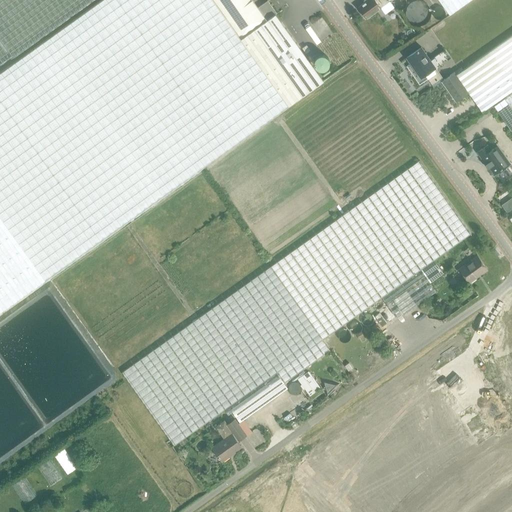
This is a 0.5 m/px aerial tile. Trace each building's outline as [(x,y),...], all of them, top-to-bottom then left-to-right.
[(0,0),(0,64),(10,58),(11,60),(93,0),(0,0)] [(0,314),(112,234),(288,108),(211,0),(100,0),(14,63),(0,72),(0,314)] [(211,0),(288,108),(325,81),(301,48),(276,14),(275,12),(267,1),(257,8),(251,0),(211,0)] [(365,2),(358,8),(361,12),(361,14),(364,17),(365,17),(366,18),(380,8),(385,14),(394,8),(389,1),(390,1),(389,0),(364,0),(364,1),(365,2)] [(439,0),(450,14),(469,0),(439,0)] [(434,14),(434,13),(434,9),(432,6),(431,5),(429,3),(427,2),(423,1),(420,1),(418,2),(416,3),(414,4),(412,6),(411,8),(410,10),(410,13),(410,15),(410,17),(411,19),(413,21),(414,23),(417,24),(419,25),(422,26),(424,25),(426,25),(429,24),(430,22),(432,20),(433,18),(434,16),(434,14)] [(511,35),(456,75),(469,93),(482,112),(511,90),(511,35)] [(307,44),(303,47),(307,53),(311,50),(307,44)] [(421,47),(405,57),(406,58),(410,64),(407,67),(419,85),(428,79),(433,87),(442,81),(444,80),(436,68),(421,47)] [(444,80),(442,81),(456,103),(469,93),(456,75),(454,73),(444,80)] [(511,93),(494,106),(511,131),(511,93)] [(487,146),(477,152),(488,167),(491,165),(496,173),(509,163),(497,147),(491,151),(487,146)] [(273,266),(270,268),(321,340),(322,339),(383,296),(384,298),(388,303),(427,276),(431,282),(443,273),(435,261),(472,234),(419,161),(273,266)] [(511,197),(501,205),(505,210),(506,212),(511,208),(511,197)] [(479,256),(461,269),(471,284),(479,278),(477,276),(488,269),(479,256)] [(270,268),(123,374),(174,445),(224,409),(226,411),(229,414),(232,412),(238,421),(240,422),(244,419),(252,414),(253,413),(264,405),(266,404),(288,388),(284,383),(330,350),(322,339),(321,340),(270,268)] [(388,303),(380,309),(390,323),(398,317),(399,319),(410,311),(420,304),(438,292),(431,282),(427,276),(388,303)] [(387,323),(379,313),(374,316),(381,327),(387,323)] [(349,362),(344,365),(348,371),(353,368),(349,362)] [(308,371),(297,379),(303,387),(309,384),(314,392),(320,388),(308,371)] [(340,384),(321,379),(326,398),(340,384)] [(235,418),(226,425),(238,442),(247,435),(244,432),(238,423),(237,422),(235,418)] [(224,438),(212,447),(221,461),(230,455),(229,454),(240,446),(231,433),(224,421),(216,427),(224,438)] [(67,474),(77,467),(63,448),(53,455),(67,474)] [(48,458),(37,466),(51,486),(62,478),(48,458)] [(23,476),(10,485),(24,504),(37,495),(23,476)]
